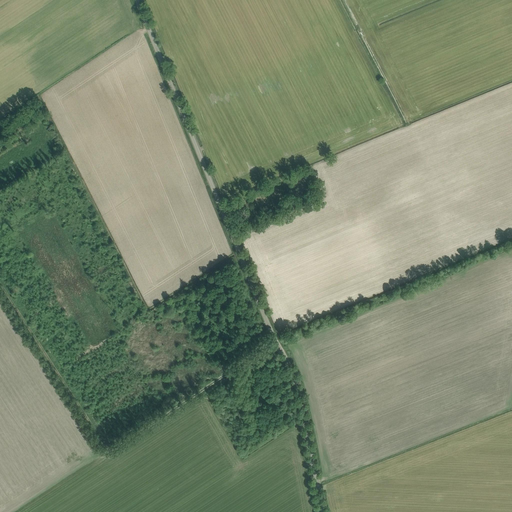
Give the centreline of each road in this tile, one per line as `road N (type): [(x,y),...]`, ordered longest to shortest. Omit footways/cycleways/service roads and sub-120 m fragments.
road 1 (unclassified): [(321,511),(290,361),(277,348),(136,0)]
road 2 (track): [(21,511),(275,341)]
road 3 (track): [(342,0),(407,127)]
